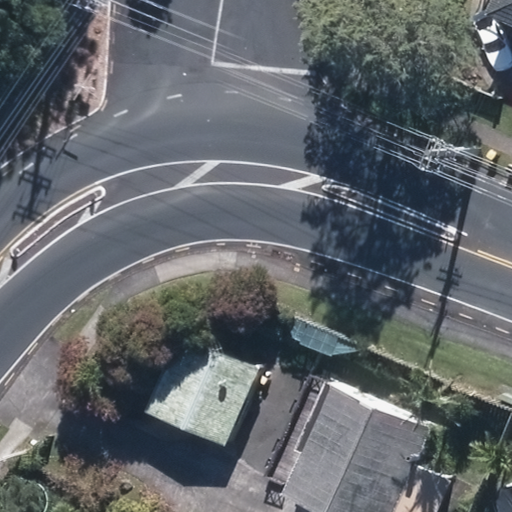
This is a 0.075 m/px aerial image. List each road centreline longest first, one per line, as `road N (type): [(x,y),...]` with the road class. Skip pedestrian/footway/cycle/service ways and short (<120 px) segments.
road 1 (tertiary): [(208,172),(309,183),(511,257)]
road 2 (tertiary): [(0,291),(27,254),(84,207),(143,179),(208,172)]
road 3 (residential): [(219,0),(208,172)]
